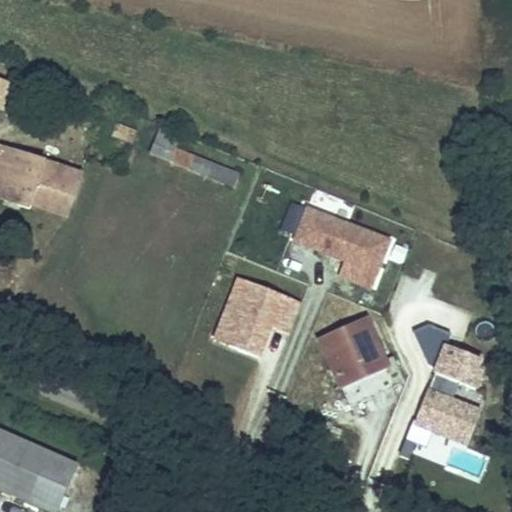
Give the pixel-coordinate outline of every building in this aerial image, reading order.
[(0,77),(0,108),(9,112),(20,85),(0,77)] [(123,126),(118,139),(139,148),(144,135),(123,126)] [(5,148),(0,162),(0,168),(13,173),(2,203),(34,216),(37,210),(71,222),(88,179),(5,148)] [(235,188),(240,172),(177,154),(173,170),(235,188)] [(13,173),(0,168),(0,202),(2,203),(13,173)] [(368,286),(387,240),(305,206),(291,240),(341,260),(336,273),(368,286)] [(288,327),(298,301),(235,276),(220,314),(235,320),(225,344),(255,356),(269,319),(288,327)] [(225,344),(235,320),(220,314),(211,338),(225,344)] [(267,325),(285,332),(288,327),(269,319),(267,325)] [(338,389),(357,381),(353,373),(384,359),(371,329),(367,320),(317,342),(338,389)] [(447,346),(417,426),(466,444),(479,408),(470,405),(487,361),(447,346)] [(353,373),(357,381),(387,368),(384,359),(353,373)] [(0,445),(0,503),(22,511),(60,511),(74,475),(0,445)] [(478,475),(482,461),(455,452),(450,466),(478,475)]
